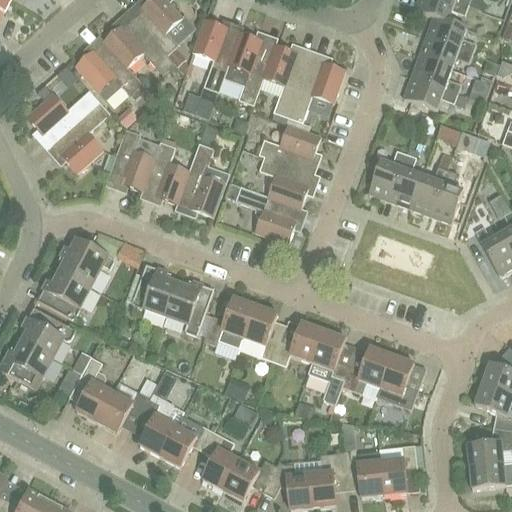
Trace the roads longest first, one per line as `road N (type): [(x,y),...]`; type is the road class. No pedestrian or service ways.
road 1 (residential): [(299,299),(378,87),(378,66),(358,20)]
road 2 (residential): [(299,299),(101,227),(30,229)]
road 3 (tertiary): [(157,511),(0,427)]
road 4 (residential): [(464,358),(299,299)]
road 5 (residential): [(446,511),(441,438),(464,358)]
road 6 (residential): [(0,80),(90,0)]
